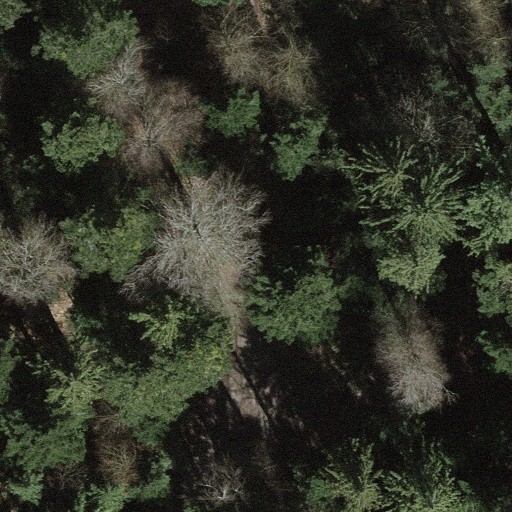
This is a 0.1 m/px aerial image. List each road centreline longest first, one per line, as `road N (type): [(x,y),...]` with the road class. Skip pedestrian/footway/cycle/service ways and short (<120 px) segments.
road 1 (track): [(64,0),(251,393)]
road 2 (track): [(238,0),(251,393)]
road 3 (track): [(511,343),(251,393)]
road 4 (track): [(174,511),(251,393)]
